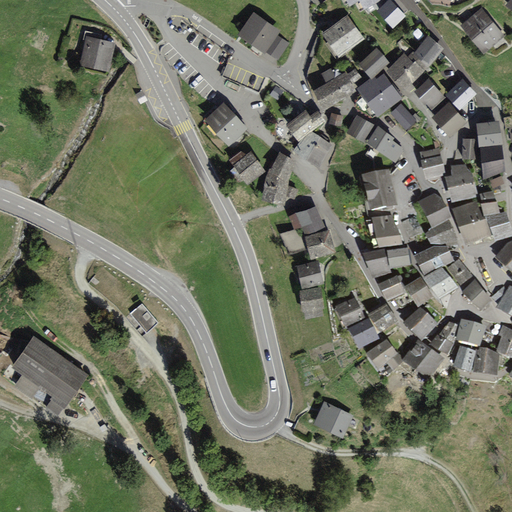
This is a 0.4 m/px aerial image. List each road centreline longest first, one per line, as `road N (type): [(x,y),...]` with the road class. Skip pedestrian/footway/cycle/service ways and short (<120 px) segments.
road 1 (secondary): [(0,198),(94,243),(178,301),(226,406),(250,426),(272,419),(279,392),(232,222)]
road 2 (track): [(94,243),(81,265),(82,283),(146,346),(176,393),(203,486),(232,507),(256,511)]
road 3 (residential): [(151,7),(167,39),(207,70),(319,196)]
road 4 (secondary): [(232,222),(142,45),(113,7)]
road 5 (track): [(272,419),(322,449),(428,458),(451,472),(476,511)]
road 6 (track): [(192,511),(119,445),(0,401)]
road 7 (residential): [(319,196),(390,319),(441,365)]
road 8 (residential): [(283,80),(322,111),(387,128),(408,147),(414,166)]
road 9 (residential): [(151,7),(187,13),(283,80)]
road 10 (track): [(232,222),(156,227),(178,301)]
road 11 (residential): [(508,180),(511,240),(480,252),(488,270),(510,285)]
road 12 (residential): [(438,189),(457,248),(491,300),(485,314)]
road 13 (residential): [(404,0),(486,103)]
